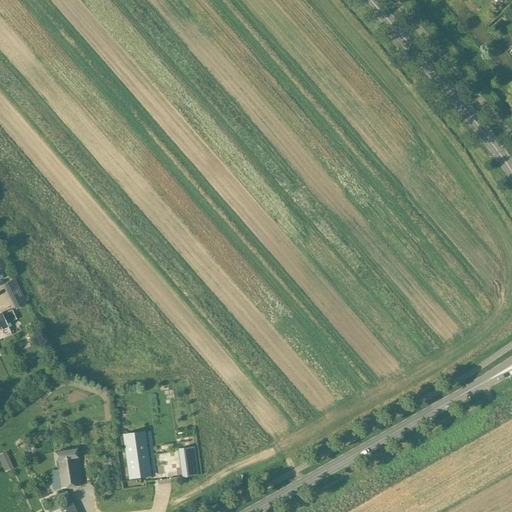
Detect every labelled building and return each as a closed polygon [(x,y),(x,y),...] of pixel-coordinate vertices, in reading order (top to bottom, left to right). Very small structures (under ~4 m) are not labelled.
[(16,279),(4,285),(9,296),(21,290),(16,279)] [(14,305),(17,310),(28,304),(26,299),(14,305)] [(12,321),(17,319),(13,310),(8,312),(12,321)] [(2,313),(0,313),(0,330),(8,327),(2,313)] [(102,439),(109,483),(128,480),(121,437),(102,439)] [(195,446),(179,448),(184,478),(200,475),(195,446)] [(79,465),(78,458),(77,449),(55,453),(56,461),(57,470),(59,489),(66,488),(82,486),(92,484),(90,469),(81,470),(80,465),(79,465)] [(0,454),(0,459),(5,471),(14,468),(7,451),(0,454)] [(159,466),(147,468),(151,497),(165,495),(159,466)] [(77,511),(66,488),(39,500),(44,511),(77,511)]
